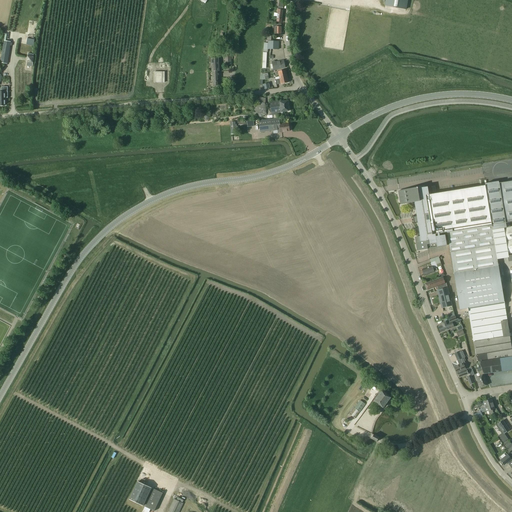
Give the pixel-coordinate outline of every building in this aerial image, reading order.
[(386,0),(385,6),(406,10),(407,0),(386,0)] [(281,36),(281,27),(281,24),(273,24),(273,27),(272,27),(272,31),(274,31),(274,36),(281,36)] [(279,50),(279,41),(271,41),(268,41),(268,50),(279,50)] [(10,51),(3,50),(1,63),(7,64),(10,51)] [(27,56),(26,63),(27,63),(26,66),(32,67),(33,64),(34,56),(27,56)] [(212,56),(208,56),(209,63),(211,63),(211,72),(218,72),(219,72),(219,59),(213,59),(212,56)] [(284,60),(272,63),(274,71),(285,68),(284,60)] [(276,85),(281,84),(288,82),(287,75),(279,76),(280,79),(275,80),(276,85)] [(266,98),(260,97),(259,102),(258,105),(256,104),(257,102),(259,103),(260,97),(257,97),(255,101),(253,105),(256,107),(254,110),(258,114),(259,117),(266,115),(266,98)] [(283,114),(283,112),(289,111),(288,101),(280,102),(280,100),(270,102),(271,115),(283,114)] [(280,129),(281,132),(290,131),(288,123),(280,125),(280,118),(259,121),(260,132),(280,130),(280,129)] [(485,184),(485,186),(492,226),(492,230),(503,228),(506,227),(505,224),(511,222),(511,181),(498,184),(498,182),(485,184)] [(502,372),(511,370),(511,351),(508,329),(503,330),(501,321),(507,320),(498,265),(492,230),(492,226),(485,186),(429,195),(428,187),(418,189),(418,188),(398,191),(401,205),(414,202),(420,237),(415,237),(417,251),(428,249),(428,248),(429,248),(430,248),(447,246),(445,235),(436,237),(435,235),(447,233),(454,272),(460,310),(468,309),(476,356),(484,374),(502,372)] [(503,228),(507,254),(511,253),(511,226),(506,227),(503,228)] [(432,266),(422,270),(424,276),(438,271),(437,268),(438,267),(442,266),(440,260),(431,263),(432,266)] [(446,283),(445,283),(443,278),(434,281),(426,284),(428,290),(437,286),(438,290),(437,290),(442,309),(452,306),(448,287),(447,287),(446,283)] [(442,326),(439,327),(441,332),(451,328),(454,327),(452,322),(447,324),(446,323),(446,322),(441,324),(441,325),(442,326)] [(466,369),(464,366),(466,365),(463,358),(462,359),(459,352),(454,354),(459,365),(454,367),(457,373),(466,369)] [(468,374),(470,373),(469,369),(466,370),(457,374),(459,378),(468,374)] [(480,388),(488,385),(484,375),(476,378),(480,388)] [(383,407),(391,397),(382,391),(374,400),(383,407)] [(365,404),(360,400),(355,408),(354,408),(349,414),(356,419),(361,412),(360,412),(365,404)] [(508,439),(504,433),(509,430),(502,420),(496,425),(501,433),(498,436),(504,443),(508,439)] [(507,455),(500,460),(504,465),(511,460),(507,455)] [(138,482),(129,500),(143,506),(152,488),(138,482)] [(153,489),(145,507),(154,511),(163,493),(153,489)] [(179,511),(183,504),(174,499),(168,511),(179,511)]
